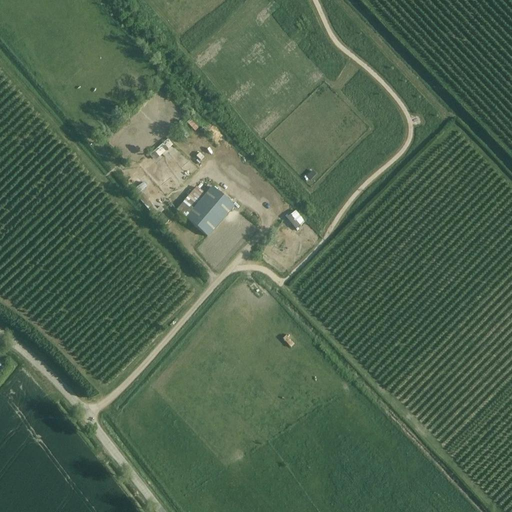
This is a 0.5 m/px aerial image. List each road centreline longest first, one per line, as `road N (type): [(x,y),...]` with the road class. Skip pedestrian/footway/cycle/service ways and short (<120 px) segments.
road 1 (unclassified): [(88,417),(260,233)]
road 2 (unclassified): [(88,417),(0,334)]
